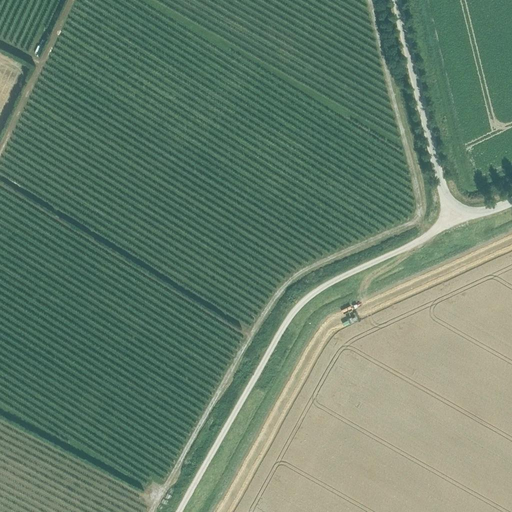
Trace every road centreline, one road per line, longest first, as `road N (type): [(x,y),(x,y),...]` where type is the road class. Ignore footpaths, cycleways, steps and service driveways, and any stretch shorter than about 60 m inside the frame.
road 1 (track): [(179,511),(297,306),(424,237),(456,207)]
road 2 (unclassified): [(511,198),(479,211),(456,207),(444,193),(396,0)]
